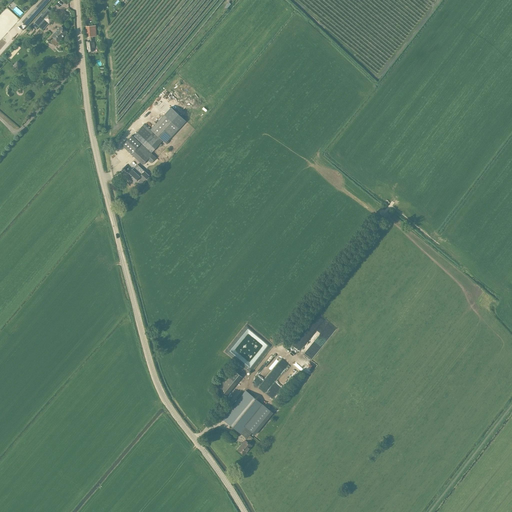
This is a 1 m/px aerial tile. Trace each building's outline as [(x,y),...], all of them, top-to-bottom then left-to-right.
[(42,0),(36,7),(26,18),(30,22),(50,0),(42,0)] [(34,23),(35,23),(32,26),(36,29),(38,26),(43,30),(49,23),(49,24),(53,19),(50,16),(52,13),(47,8),(34,23)] [(61,13),(62,15),(60,17),(63,21),(69,15),(65,11),(65,12),(64,11),(61,13)] [(52,36),(58,42),(67,32),(61,26),(52,36)] [(93,36),(96,36),(95,26),(86,27),(87,37),(91,36),(93,36)] [(93,49),(95,49),(93,41),(92,41),(92,38),(93,38),(93,36),(91,36),(91,41),(86,42),(87,50),(89,49),(89,52),(94,51),(93,49)] [(165,143),(168,141),(185,122),(170,108),(150,130),(144,124),(133,137),(132,135),(122,146),(143,165),(147,160),(151,163),(156,158),(151,153),(158,146),(160,147),(162,145),(160,143),(162,141),(165,143)] [(132,170),(126,176),(134,183),(140,177),(138,176),(139,174),(145,179),(148,176),(144,172),(143,171),(143,170),(137,165),(132,170)] [(329,322),(321,330),(329,337),(337,329),(329,322)] [(252,371),(273,344),(247,324),(226,349),(238,359),(238,360),(252,371)] [(281,357),(258,387),(273,399),(288,379),(282,374),(290,364),(281,357)] [(242,377),(233,369),(214,391),(224,399),(242,377)] [(265,407),(259,402),(246,391),(222,419),(246,439),(245,440),(237,450),(244,455),(252,446),(248,443),(253,438),(250,436),(252,433),(248,430),(251,426),(250,425),(265,407)]
